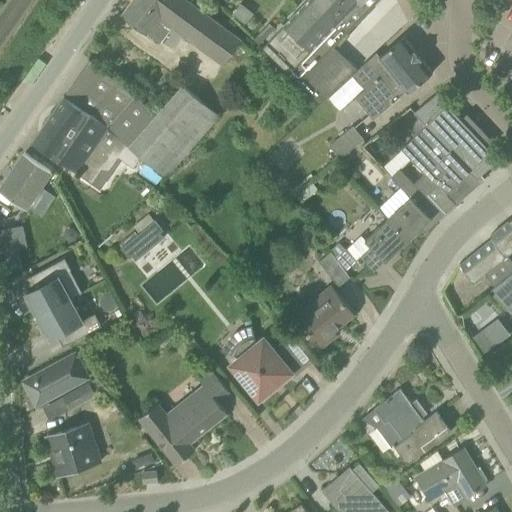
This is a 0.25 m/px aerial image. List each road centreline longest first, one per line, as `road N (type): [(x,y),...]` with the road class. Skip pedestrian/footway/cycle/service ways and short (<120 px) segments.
road 1 (residential): [(105,511),(189,505),(247,483),(297,450),(343,403),(419,296)]
road 2 (residential): [(511,447),(419,296)]
road 3 (residential): [(0,144),(100,0)]
road 4 (tertiary): [(511,128),(462,66),(457,0)]
road 5 (residential): [(419,296),(455,235),(511,190)]
